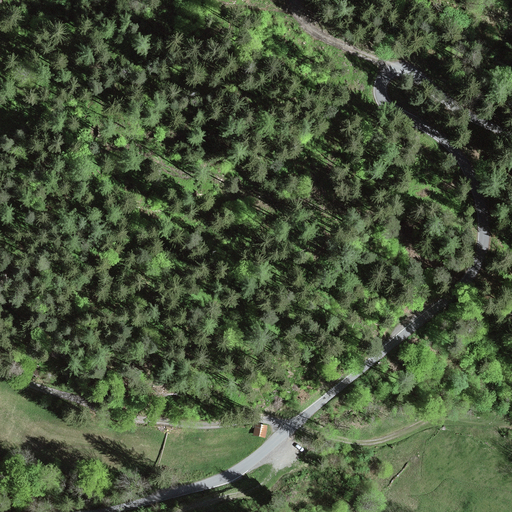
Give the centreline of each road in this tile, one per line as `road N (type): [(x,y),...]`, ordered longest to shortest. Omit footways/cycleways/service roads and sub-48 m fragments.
road 1 (unclassified): [(511,140),(462,116),(417,78),(393,74),(382,91),(387,107),(457,155),(479,200),(483,236),(474,269),(262,456),(224,480),(104,511)]
road 2 (track): [(0,371),(107,418),(278,422),(290,430)]
